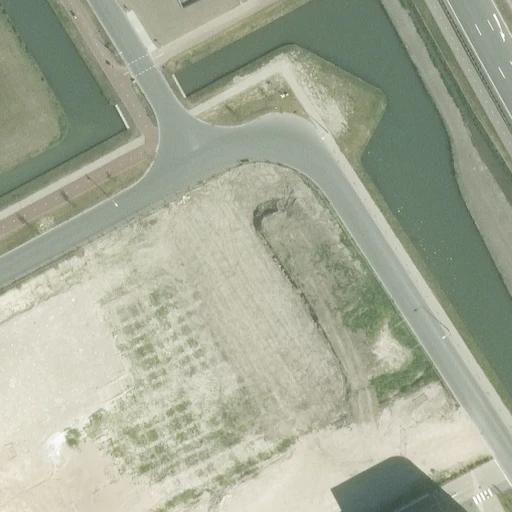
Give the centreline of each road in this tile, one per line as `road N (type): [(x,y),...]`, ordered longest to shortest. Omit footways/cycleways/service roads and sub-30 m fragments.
road 1 (unclassified): [(196,166),(225,153),(273,149),(324,175),(511,469)]
road 2 (tertiary): [(0,271),(196,166)]
road 3 (tertiary): [(99,0),(196,166)]
